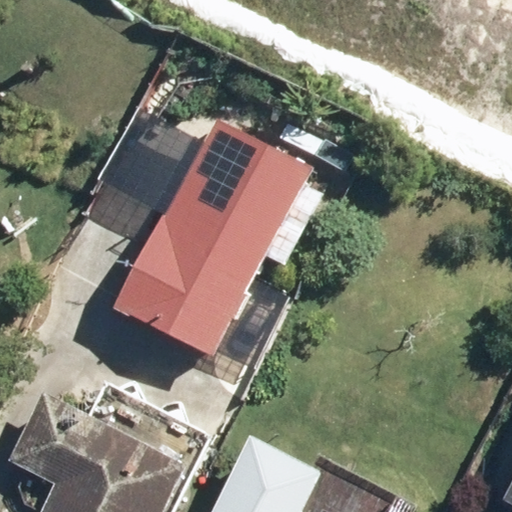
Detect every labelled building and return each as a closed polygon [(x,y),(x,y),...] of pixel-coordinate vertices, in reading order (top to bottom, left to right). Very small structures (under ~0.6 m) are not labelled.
[(326,172),(221,118),(131,311),(232,359),(280,257),(301,267),(333,197),(318,190),(326,172)] [(0,344),(17,309),(0,300),(0,274),(11,280),(37,226),(0,207),(0,344)] [(58,511),(180,511),(208,456),(65,387),(28,462),(73,483),(58,511)] [(322,511),(345,468),(268,429),(225,511),(322,511)] [(511,479),(502,500),(511,505),(511,479)]
